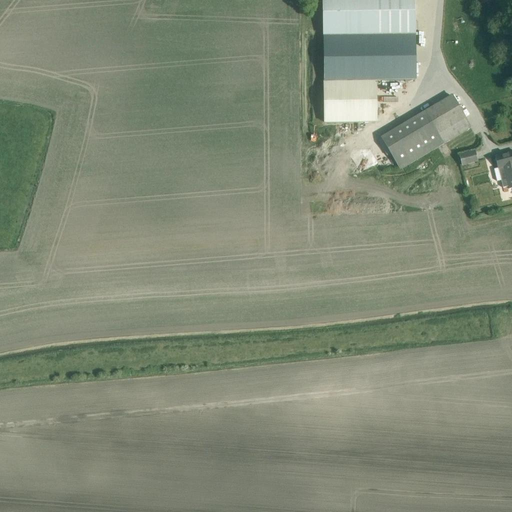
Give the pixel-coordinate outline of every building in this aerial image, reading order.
[(413,0),(323,0),(324,36),(324,37),(414,36),(413,0)] [(324,37),(325,81),(377,80),(415,80),(414,36),(324,37)] [(377,80),(325,81),(325,122),(378,121),(377,80)] [(381,137),(400,170),(470,128),(451,96),(381,137)] [(459,155),(462,166),(477,162),(474,151),(459,155)] [(501,181),(503,188),(508,187),(508,189),(511,188),(511,152),(495,157),(498,168),(494,170),(497,182),(501,181)]
